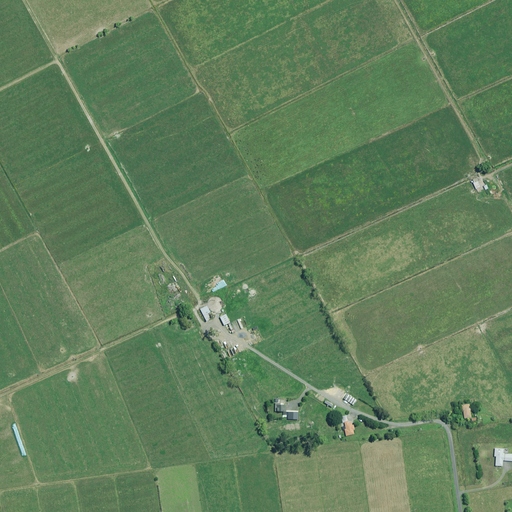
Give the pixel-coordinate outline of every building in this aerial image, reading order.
[(210,312),(207,306),(200,309),(206,321),(209,320),(208,318),(209,317),(207,314),(210,312)] [(224,325),(228,324),(232,333),(234,332),(232,326),(238,323),(241,330),(244,329),(239,318),(230,322),(226,314),(220,317),(224,325)] [(357,400),(350,396),(347,401),(353,405),(357,400)] [(275,411),(283,412),(283,415),(291,416),(291,413),(286,413),(286,412),(286,410),(287,410),(288,407),(286,407),(286,405),(284,405),(284,403),(275,403),(275,411)] [(471,417),(469,404),(462,405),(464,418),(471,417)] [(348,423),(348,422),(346,415),(341,417),(343,426),(342,426),(343,430),(344,429),(346,436),(354,434),(353,430),(354,430),(353,425),(352,425),(351,423),(348,423)] [(504,449),(495,448),(494,456),(496,456),(495,466),(502,466),(503,461),(511,461),(511,454),(503,454),(504,449)]
